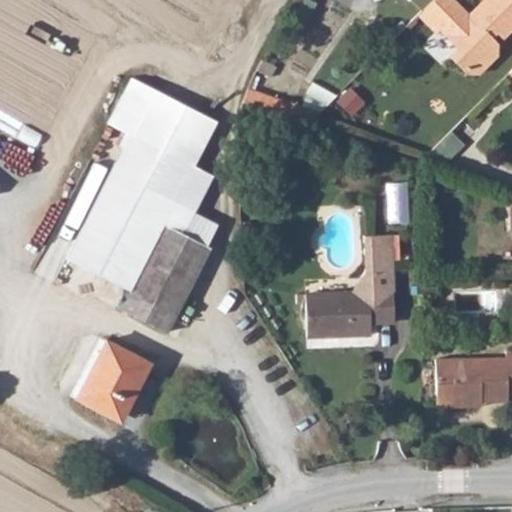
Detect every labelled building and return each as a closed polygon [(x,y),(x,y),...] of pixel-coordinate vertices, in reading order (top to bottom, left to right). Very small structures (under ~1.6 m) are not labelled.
[(494,41),(490,37),(495,32),(500,37),(511,25),(511,0),(479,0),(466,13),(453,0),(431,0),(416,15),(434,32),(437,29),(456,48),(447,56),(464,72),(476,74),(495,55),(494,41)] [(511,87),(511,74),(510,72),(451,129),(463,141),(466,144),(474,134),(481,124),(488,111),(511,87)] [(161,331),(205,245),(178,232),(189,211),(209,173),(189,163),(212,119),(127,75),(104,121),(125,132),(61,256),(126,289),(116,308),(161,331)] [(348,86),(333,99),(347,114),(361,101),(348,86)] [(249,87),(243,104),(261,110),(294,121),(306,125),(312,109),(249,87)] [(289,135),(294,121),(261,110),(257,124),(289,135)] [(463,141),(451,129),(428,150),(441,163),(463,141)] [(189,211),(178,232),(205,245),(216,225),(189,211)] [(348,288),(301,289),(301,336),(365,335),(365,321),(388,321),(387,232),(361,233),(362,269),(348,288)] [(101,340),(70,395),(111,416),(119,403),(122,405),(136,380),(130,376),(138,360),(101,340)] [(434,356),(434,406),(478,406),(478,400),(505,400),(505,394),(511,393),(511,350),(505,351),(505,356),(434,356)]
